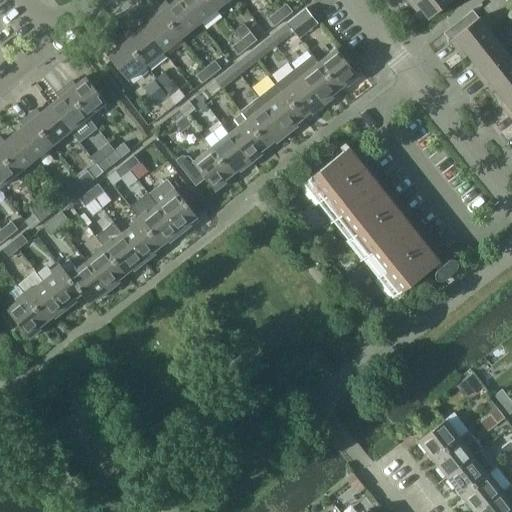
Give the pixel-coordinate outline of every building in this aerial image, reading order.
[(165,1),(157,8),(182,38),(200,24),(180,0),(175,0),(168,6),(165,1)] [(180,0),(200,24),(217,10),(209,0),(180,0)] [(209,0),(217,10),(229,0),(209,0)] [(414,0),(410,4),(416,12),(420,9),(429,19),(445,7),(450,13),(460,5),(456,0),(414,0)] [(277,11),(284,19),(293,12),(286,3),(277,11)] [(164,52),(182,38),(157,8),(150,14),(153,18),(143,26),(164,52)] [(317,23),(316,23),(305,9),(287,23),(299,38),(317,23)] [(284,19),(277,11),(267,18),(274,27),(284,19)] [(454,37),(454,38),(450,42),(456,49),(460,45),(468,56),(494,35),(480,17),(454,37)] [(243,23),(234,30),(241,39),(250,32),(243,23)] [(299,38),(287,23),(277,31),(283,39),(293,31),(298,38),(299,38)] [(122,36),(146,66),(164,52),(143,26),(133,34),(129,30),(122,36)] [(248,47),(257,40),(250,32),(241,39),(248,47)] [(478,77),(509,53),(494,35),(468,56),(476,66),(472,69),(478,77)] [(107,55),(128,81),(146,66),(122,36),(114,42),(118,46),(107,55)] [(232,47),(238,55),(248,47),(241,39),(232,47)] [(266,52),(260,44),(252,51),(258,59),(266,52)] [(317,62),(338,89),(345,84),(347,86),(359,77),(335,47),(317,62)] [(258,59),(252,51),(241,60),(247,67),(258,59)] [(496,91),(511,80),(511,79),(511,57),(509,53),(478,77),(484,84),(488,81),(496,91)] [(299,76),(322,105),(333,97),(332,94),(338,89),(317,62),(311,54),(293,68),(299,76)] [(212,75),(221,68),(215,60),(206,67),(212,75)] [(212,75),(206,67),(196,75),(202,83),(212,75)] [(311,114),(322,105),(299,76),(293,68),(276,82),(282,90),(303,118),(310,112),(311,114)] [(216,80),(222,88),(231,80),(225,73),(216,80)] [(72,81),(64,87),(88,117),(106,103),(86,77),(75,85),(72,81)] [(153,79),(141,89),(155,106),(167,96),(153,79)] [(171,79),(162,86),(170,96),(171,95),(179,89),(171,79)] [(507,112),(511,109),(511,108),(511,79),(511,80),(496,91),(505,102),(501,105),(507,112)] [(222,88),(216,80),(206,88),(212,95),(222,88)] [(296,123),(303,118),(282,90),(276,82),(258,97),(286,134),(297,125),(296,123)] [(60,97),(49,105),(70,132),(88,117),(64,87),(57,93),(60,97)] [(171,95),(170,96),(177,103),(185,97),(179,89),(171,95)] [(177,103),(170,96),(160,104),(166,112),(177,103)] [(275,142),(286,134),(258,97),(240,111),(241,113),(246,118),(267,146),(274,140),(275,142)] [(180,108),(186,116),(195,109),(189,101),(180,108)] [(36,110),(28,116),(52,146),(70,132),(49,105),(39,114),(36,110)] [(180,108),(170,117),(176,124),(186,116),(180,108)] [(260,151),(267,146),(246,118),(241,113),(233,119),(238,125),(228,132),(251,162),(262,153),(260,151)] [(24,126),(14,134),(35,160),(52,146),(28,116),(21,122),(24,126)] [(210,147),(231,174),(238,169),(240,171),(251,162),(228,132),(210,147)] [(0,138),(0,153),(17,174),(35,160),(14,134),(4,142),(0,138)] [(114,150),(120,158),(130,150),(123,142),(114,150)] [(224,179),(231,174),(210,147),(192,161),(189,157),(181,156),(175,160),(195,185),(204,178),(214,190),(226,181),(224,179)] [(120,158),(114,150),(104,157),(111,165),(120,158)] [(434,265),(344,151),(343,150),(311,176),(402,291),(434,265)] [(0,187),(17,174),(0,153),(0,187)] [(129,171),(140,163),(133,155),(123,163),(129,171)] [(114,170),(121,178),(129,171),(123,163),(114,170)] [(78,178),(84,186),(94,179),(88,171),(78,178)] [(84,186),(78,178),(69,186),(75,194),(84,186)] [(167,179),(148,193),(180,233),(191,225),(189,222),(197,217),(174,187),(167,179)] [(98,184),(88,191),(94,199),(104,191),(98,184)] [(79,199),(85,206),(94,199),(88,191),(79,199)] [(169,242),(180,233),(148,193),(131,208),(137,216),(160,245),(167,240),(169,242)] [(42,207),(48,215),(58,207),(52,199),(42,207)] [(48,215),(42,207),(33,214),(39,222),(48,215)] [(62,212),(52,220),(58,228),(69,220),(62,212)] [(121,232),(144,261),(155,253),(153,251),(160,245),(137,216),(129,223),(130,225),(121,232)] [(43,227),(49,235),(58,228),(52,220),(43,227)] [(8,236),(18,229),(11,221),(2,228),(8,236)] [(0,242),(8,236),(2,228),(0,229),(0,242)] [(102,244),(125,274),(131,268),(133,270),(144,261),(121,232),(112,240),(110,237),(102,244)] [(21,233),(12,241),(18,249),(28,241),(21,233)] [(12,241),(2,249),(8,256),(18,249),(12,241)] [(85,261),(108,290),(120,281),(118,279),(125,274),(102,244),(93,252),(94,254),(85,261)] [(58,263),(89,302),(96,296),(97,299),(108,290),(85,261),(77,268),(75,265),(74,266),(69,259),(61,265),(59,263),(58,263)] [(42,280),(65,309),(76,300),(75,298),(81,293),(88,302),(89,302),(58,263),(49,270),(51,273),(42,280)] [(22,292),(46,321),(53,315),(54,317),(65,309),(42,280),(34,271),(18,285),(23,291),(22,292)] [(16,301),(6,308),(0,313),(12,330),(19,325),(29,337),(40,328),(39,326),(46,321),(22,292),(14,299),(16,301)] [(472,374),(457,386),(467,398),(482,387),(472,374)] [(502,405),(509,399),(502,389),(494,395),(502,405)] [(482,405),(489,414),(497,408),(490,399),(482,405)] [(511,401),(509,399),(502,405),(509,414),(511,411),(511,401)] [(505,418),(497,408),(489,414),(497,424),(505,418)] [(445,420),(418,441),(433,459),(460,438),(445,420)] [(469,431),(460,438),(433,459),(447,477),(483,449),(469,431)] [(461,495),(488,473),(496,466),(483,449),(447,477),(461,495)] [(496,466),(488,473),(461,495),(474,511),(476,511),(502,492),(511,485),(496,466)] [(511,511),(511,497),(509,500),(502,492),(476,511),(511,511)]
